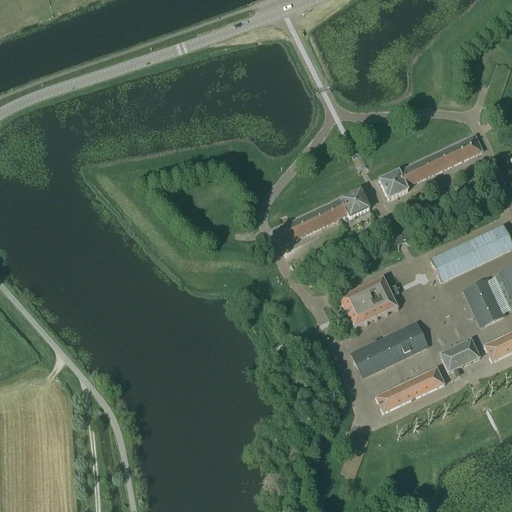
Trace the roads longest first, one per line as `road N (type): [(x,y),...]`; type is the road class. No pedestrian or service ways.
road 1 (tertiary): [(0,116),(314,0)]
road 2 (unclassified): [(132,511),(114,425),(0,285)]
